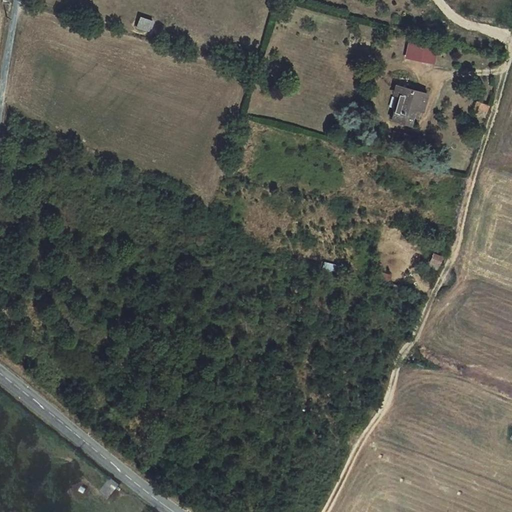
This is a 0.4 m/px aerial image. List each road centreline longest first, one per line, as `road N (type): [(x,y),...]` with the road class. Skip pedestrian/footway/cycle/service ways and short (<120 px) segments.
road 1 (unclassified): [(314,511),(439,275),(511,42)]
road 2 (tertiary): [(0,372),(183,511)]
